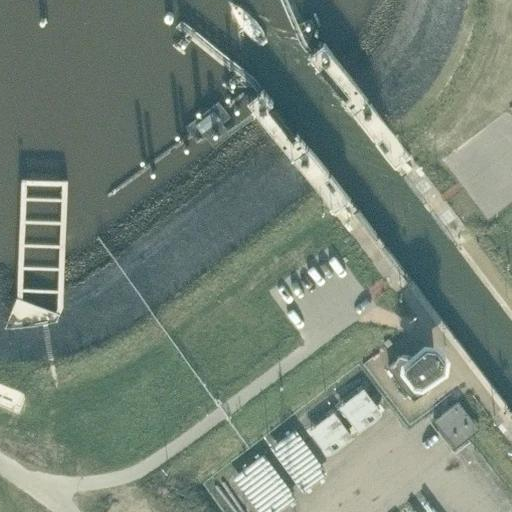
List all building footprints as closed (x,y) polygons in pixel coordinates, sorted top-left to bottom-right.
[(375,253),(363,262),(374,277),(386,268),(375,253)] [(449,371),(450,365),(451,357),(440,342),(425,340),(407,355),(402,355),(389,366),(399,384),(414,399),(429,390),(429,384),(449,371)] [(467,439),(479,429),(458,402),(457,403),(452,407),(435,419),(434,420),(455,448),(467,439)] [(270,433),(257,441),(265,453),(278,444),(270,433)] [(244,470),(257,494),(269,487),(256,463),(244,470)] [(232,465),(226,469),(246,499),(252,494),(232,465)] [(231,486),(215,494),(222,508),(238,500),(231,486)] [(427,511),(412,488),(374,511),(427,511)]
